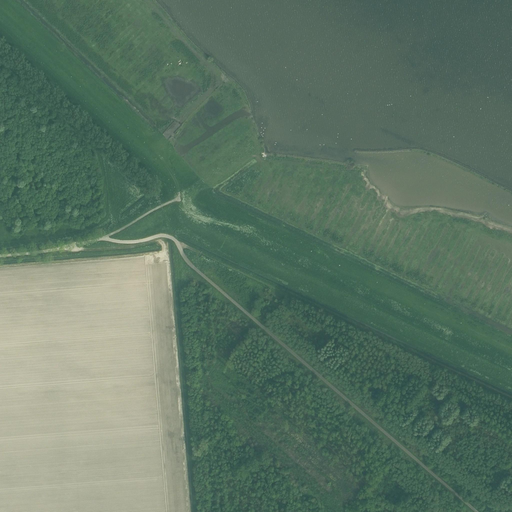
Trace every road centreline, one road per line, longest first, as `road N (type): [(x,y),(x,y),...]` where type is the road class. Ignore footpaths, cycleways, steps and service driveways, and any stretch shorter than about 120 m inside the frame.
road 1 (track): [(178,199),(197,222),(511,372)]
road 2 (track): [(178,245),(511,398)]
road 3 (track): [(178,199),(172,175),(0,19)]
